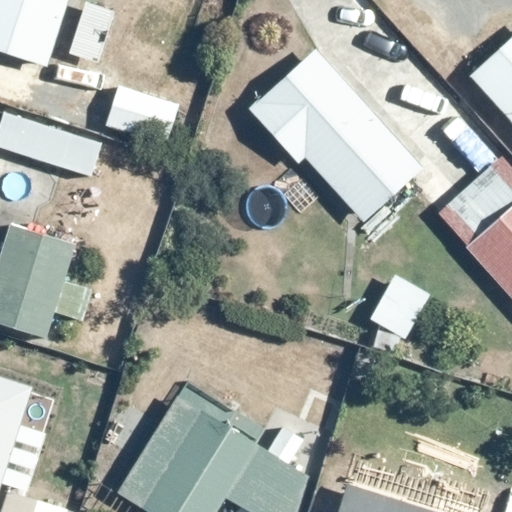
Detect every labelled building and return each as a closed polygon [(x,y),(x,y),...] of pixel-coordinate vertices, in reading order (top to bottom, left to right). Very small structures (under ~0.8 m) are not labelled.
[(66,0),(0,0),(0,58),(45,72),(66,0)] [(113,10),(83,0),(81,0),(62,56),(93,67),(113,10)] [(511,34),(467,76),(511,125),(511,34)] [(421,170),(312,48),(247,111),(281,150),(295,167),(303,161),(358,217),(364,222),(421,170)] [(180,104),(117,86),(105,126),(155,140),(152,151),(187,160),(195,129),(175,124),(180,104)] [(34,169),(0,159),(0,193),(25,201),(34,169)] [(511,206),(464,249),(511,301),(511,206)] [(73,245),(7,223),(0,244),(0,324),(42,338),(73,245)] [(427,294),(390,275),(366,320),(403,340),(427,294)] [(0,483),(31,391),(0,380),(0,483)] [(215,511),(257,443),(177,396),(116,496),(143,511),(215,511)] [(438,511),(350,486),(342,511),(438,511)] [(26,499),(5,493),(0,508),(0,511),(65,511),(66,511),(26,499)]
